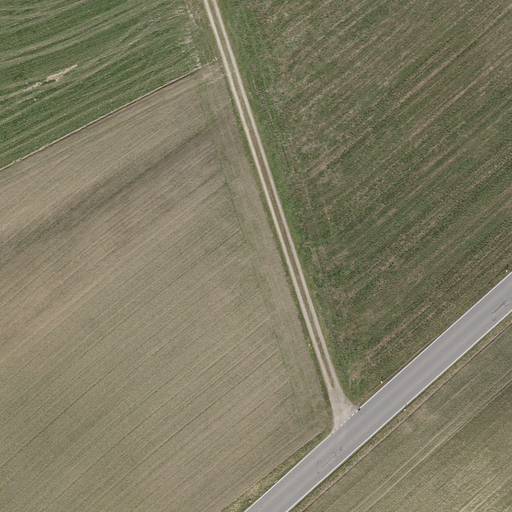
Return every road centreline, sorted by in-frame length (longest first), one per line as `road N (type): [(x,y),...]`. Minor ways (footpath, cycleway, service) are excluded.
road 1 (track): [(210,0),(339,401),(360,429)]
road 2 (tertiary): [(268,511),(511,295)]
